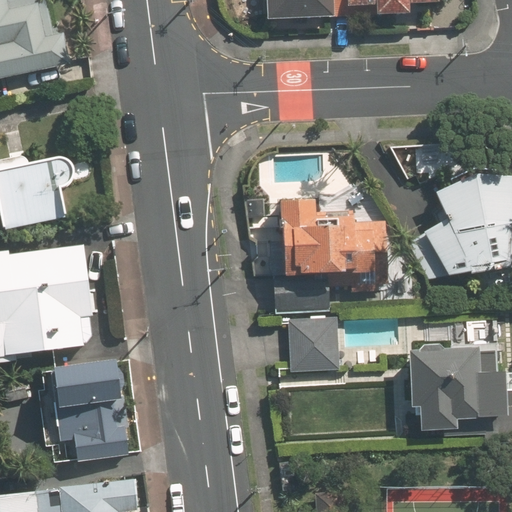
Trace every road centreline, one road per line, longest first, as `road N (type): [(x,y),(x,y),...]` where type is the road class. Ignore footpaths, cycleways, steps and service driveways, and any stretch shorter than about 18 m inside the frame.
road 1 (secondary): [(159,98),(212,511)]
road 2 (residential): [(159,98),(511,82)]
